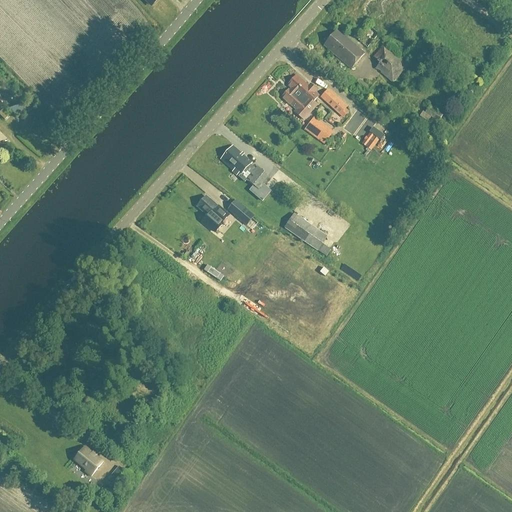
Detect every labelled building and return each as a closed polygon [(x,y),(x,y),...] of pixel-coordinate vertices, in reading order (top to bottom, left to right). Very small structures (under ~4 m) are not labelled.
[(393,0),(400,5),(397,8),(407,16),(412,10),(417,14),(424,4),(419,0),(393,0)] [(365,43),(376,33),(370,27),(359,37),(365,43)] [(352,69),(365,54),(338,30),(324,45),(352,69)] [(408,66),(384,44),(373,57),(380,63),(375,68),(377,69),(378,68),(382,71),(380,73),(381,74),(383,72),(387,75),(386,77),(393,83),(408,66)] [(311,105),(319,96),(297,75),(288,85),(292,89),(291,90),(289,89),(282,96),(297,110),(295,112),(304,120),(314,108),(311,105)] [(341,100),(327,88),(322,93),(337,106),(341,100)] [(438,122),(443,115),(430,106),(425,113),(438,122)] [(0,116),(4,121),(9,116),(2,110),(0,112),(0,116)] [(325,142),(328,139),(333,131),(324,124),(314,117),(306,129),(325,142)] [(260,191),(271,178),(257,167),(255,169),(250,165),(252,163),(233,146),(222,159),(240,175),(242,173),(247,179),(246,180),(260,191)] [(10,158),(5,149),(0,152),(0,159),(3,163),(10,158)] [(198,206),(210,217),(214,212),(221,219),(226,213),(219,206),(218,207),(207,197),(198,206)] [(228,210),(247,226),(254,217),(236,201),(228,210)] [(301,227),(311,209),(298,202),(285,226),(318,244),(322,238),(301,227)] [(323,242),(319,248),(327,253),(331,246),(323,242)] [(92,338),(118,325),(114,318),(89,330),(92,338)] [(69,363),(83,347),(69,335),(67,338),(60,332),(50,344),(56,350),(55,351),(69,363)] [(133,430),(144,416),(96,381),(86,394),(133,430)] [(92,476),(104,462),(86,447),(75,460),(87,470),(86,471),(92,476)] [(132,487),(137,481),(120,466),(106,484),(117,493),(127,482),(132,487)]
